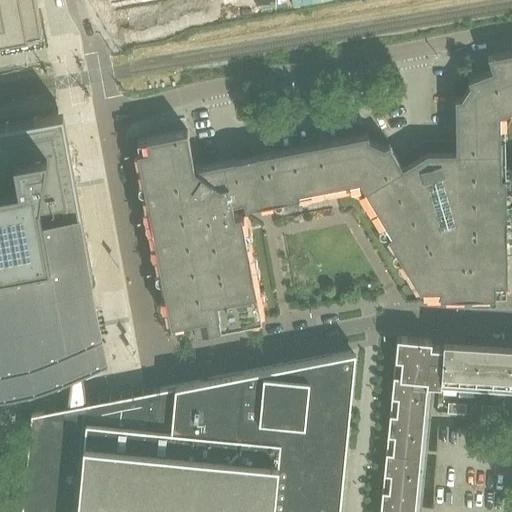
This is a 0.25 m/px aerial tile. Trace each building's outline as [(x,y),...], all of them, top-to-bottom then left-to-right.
[(0,0),(0,35),(42,28),(36,0),(0,0)] [(106,0),(108,9),(118,7),(118,8),(122,7),(122,6),(154,0),(106,0)] [(369,138),(368,133),(230,159),(194,166),(186,128),(146,135),(146,137),(136,139),(137,141),(138,149),(137,150),(170,321),(171,322),(193,318),(195,331),(262,318),(241,212),(235,214),(232,202),(244,200),(245,207),(350,186),(360,191),(420,291),(421,290),(424,296),(440,295),(440,297),(495,296),(495,295),(507,295),(507,284),(509,284),(509,257),(511,257),(511,50),(489,54),(495,68),(469,78),(472,83),(462,96),(456,96),(456,139),(437,139),(437,142),(426,142),(416,148),(418,152),(420,155),(403,165),(389,142),(384,144),(369,138)] [(0,396),(14,395),(29,391),(43,387),(57,381),(70,375),(68,392),(67,405),(86,401),(84,388),(82,370),(94,365),(102,361),(100,347),(89,288),(91,288),(92,287),(94,285),(94,284),(95,282),(95,280),(94,278),(93,277),(92,276),(90,275),(88,275),(87,275),(86,273),(92,272),(92,271),(87,244),(65,123),(63,110),(0,121),(0,396)] [(509,388),(511,350),(511,346),(511,344),(443,340),(443,345),(431,345),(431,339),(397,335),(379,511),(413,511),(426,383),(509,388)] [(350,350),(147,389),(101,398),(86,401),(67,405),(31,412),(29,436),(28,436),(28,437),(29,437),(28,447),(27,447),(27,448),(27,458),(26,458),(26,459),(25,469),(25,470),(24,479),(24,480),(23,490),(23,491),(22,501),(22,502),(21,511),(20,511),(339,511),(355,354),(353,354),(350,351),(350,350)] [(446,406),(446,414),(456,414),(457,406),(446,406)] [(467,407),(457,406),(456,414),(466,415),(467,407)] [(480,416),(490,416),(490,408),(480,408),(480,416)] [(490,416),(500,417),(500,409),(490,408),(490,416)]
